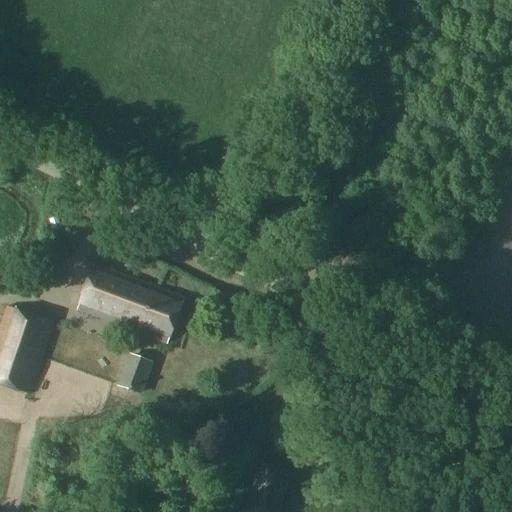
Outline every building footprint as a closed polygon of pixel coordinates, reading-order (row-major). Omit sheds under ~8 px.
[(57,217),(49,220),(53,232),(61,229),(57,217)] [(183,298),(96,265),(79,312),(165,344),(183,298)] [(53,323),(7,308),(0,328),(0,386),(28,396),(53,323)] [(153,363),(128,354),(116,387),(141,396),(153,363)] [(280,511),(292,476),(262,465),(246,511),(280,511)]
